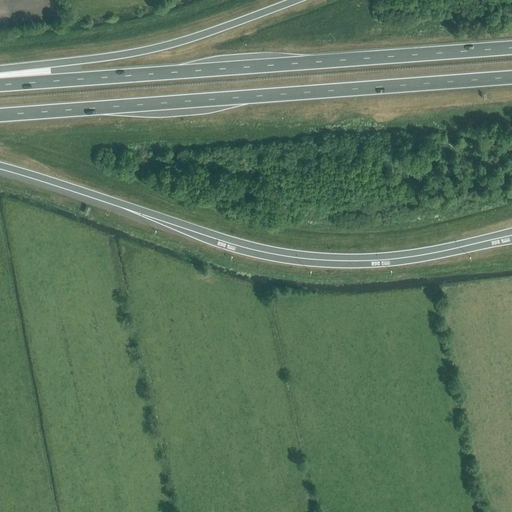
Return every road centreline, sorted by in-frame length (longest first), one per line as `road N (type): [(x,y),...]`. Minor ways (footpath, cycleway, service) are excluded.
road 1 (trunk): [(0,166),(292,254),(390,255),(511,232)]
road 2 (trunk): [(0,114),(511,76)]
road 3 (trunk): [(511,48),(0,85)]
road 4 (trunk): [(298,0),(176,43),(0,72)]
